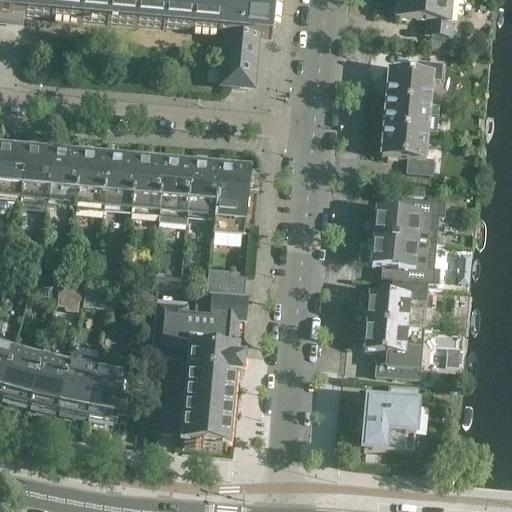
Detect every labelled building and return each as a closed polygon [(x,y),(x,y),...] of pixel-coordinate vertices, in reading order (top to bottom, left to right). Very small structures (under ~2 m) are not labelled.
[(271,41),(275,0),(0,0),(0,20),(14,22),(14,18),(226,37),(222,85),(226,85),(226,90),(248,92),(249,87),(252,87),(257,39),(271,41)] [(450,41),(453,0),(399,0),(399,7),(397,7),(395,9),(394,18),(396,21),(398,21),(398,22),(428,25),(427,38),(450,41)] [(429,109),(431,81),(440,82),(441,69),(417,67),(416,80),(388,77),(386,105),(429,109)] [(426,137),(429,109),(386,105),(383,133),(426,137)] [(424,164),(426,137),(383,133),(381,161),(408,164),(407,177),(431,179),(432,165),(424,164)] [(20,204),(24,154),(13,153),(13,151),(0,149),(0,205),(9,207),(9,203),(19,204),(20,204)] [(48,206),(52,157),(41,156),(41,153),(25,152),(25,154),(24,154),(20,204),(19,204),(19,208),(37,209),(37,206),(47,206),(48,206)] [(75,209),(80,159),(69,158),(69,156),(53,154),(53,157),(52,157),(48,206),(47,206),(46,210),(65,212),(65,208),(75,209)] [(103,211),(108,162),(97,161),(97,158),(81,157),(81,159),(80,159),(75,209),(74,213),(93,214),(93,211),(103,211)] [(131,214),(136,164),(124,163),(125,161),(109,159),(109,162),(108,162),(103,211),(102,215),(121,217),(121,213),(130,214),(131,214)] [(159,216),(164,167),(152,166),(153,163),(137,162),(136,164),(131,214),(130,214),(130,218),(148,219),(149,216),(158,216),(159,216)] [(187,219),(191,169),(180,168),(180,166),(165,164),(164,167),(159,216),(158,216),(158,220),(176,222),(177,218),(186,219),(187,219)] [(215,221),(219,172),(208,171),(208,168),(192,167),(192,169),(191,169),(187,219),(186,219),(186,223),(204,224),(205,221),(214,221),(215,221)] [(243,239),(247,194),(258,195),(259,175),(236,173),(236,171),(220,169),(220,172),(219,172),(215,221),(214,221),(213,237),(243,239)] [(434,248),(436,222),(442,222),(443,208),(402,205),(402,207),(391,206),(390,216),(376,215),(374,243),(434,248)] [(432,275),(434,248),(374,243),(371,271),(384,272),(384,282),(395,283),(395,285),(436,289),(437,275),(432,275)] [(0,286),(8,290),(13,277),(4,275),(0,285),(0,286)] [(244,290),(245,278),(209,275),(208,287),(244,290)] [(30,296),(34,284),(34,283),(25,281),(22,293),(30,296)] [(243,302),(244,290),(208,287),(207,299),(211,299),(243,302)] [(407,331),(409,308),(424,309),(426,292),(391,289),(389,301),(386,300),(386,302),(368,301),(368,303),(369,303),(367,327),(407,331)] [(50,301),(51,292),(34,291),(33,300),(50,301)] [(76,304),(77,295),(59,293),(59,302),(76,304)] [(102,306),(102,297),(85,295),(84,304),(102,306)] [(127,308),(128,299),(111,298),(110,307),(127,308)] [(240,383),(242,367),(234,367),(238,325),(245,325),(247,303),(243,302),(211,299),(210,311),(195,310),(194,320),(186,319),(187,309),(155,307),(150,361),(182,364),(183,355),(191,356),(182,450),(226,454),(233,383),(240,383)] [(407,331),(367,327),(366,327),(363,356),(367,357),(367,356),(381,357),(381,358),(383,358),(385,377),(415,375),(417,354),(405,353),(407,331)] [(0,401),(0,402),(14,354),(0,349),(0,401)] [(29,410),(41,361),(14,354),(0,402),(8,404),(7,408),(18,411),(19,407),(29,410)] [(58,416),(68,367),(41,361),(29,410),(36,411),(35,415),(47,418),(48,414),(58,416)] [(130,421),(134,392),(138,368),(124,366),(123,378),(95,373),(86,422),(94,424),(93,427),(105,429),(105,426),(116,428),(117,419),(130,421)] [(86,422),(95,373),(68,367),(58,416),(65,418),(64,421),(75,424),(76,420),(86,422)] [(415,440),(418,410),(416,410),(417,396),(395,394),(394,408),(368,405),(366,426),(359,425),(358,434),(365,435),(363,455),(385,458),(385,456),(405,458),(407,439),(415,440)] [(443,483),(444,473),(429,471),(428,481),(443,483)]
